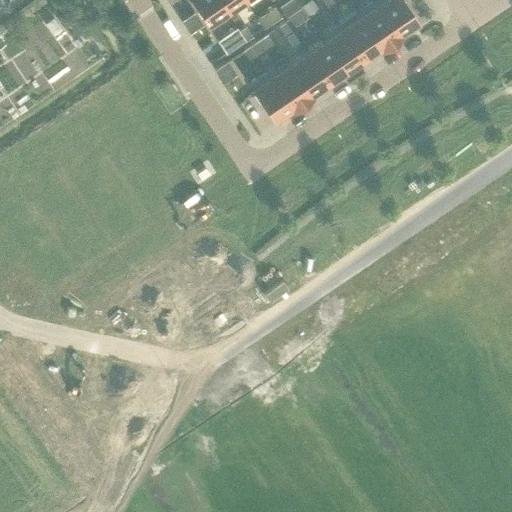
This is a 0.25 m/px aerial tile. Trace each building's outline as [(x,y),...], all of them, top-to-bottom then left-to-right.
[(190,0),(208,25),(225,13),(216,0),(190,0)] [(216,0),(225,13),(245,0),(244,0),(216,0)] [(285,0),(279,4),(286,14),(300,5),(296,0),(285,0)] [(317,9),(311,0),(307,0),(300,5),(307,16),(317,9)] [(397,31),(375,0),(369,0),(355,10),(357,14),(378,44),(379,46),(398,33),(397,31)] [(375,0),(397,31),(415,19),(401,0),(375,0)] [(256,17),(263,27),(280,15),(273,5),(256,17)] [(293,25),(307,16),(300,5),(286,14),(293,25)] [(357,14),(340,26),(360,56),(378,44),(357,14)] [(284,20),(277,25),(283,35),(291,30),(284,20)] [(340,26),(338,23),(320,35),(322,38),(343,68),(360,56),(340,26)] [(246,24),(238,29),(244,38),(252,32),(246,24)] [(238,29),(236,27),(217,40),(224,51),(244,38),(238,29)] [(322,38),(305,50),(325,80),(343,68),(322,38)] [(255,40),(250,43),(257,53),(257,55),(262,51),(255,40)] [(250,43),(242,48),(249,58),(257,53),(250,43)] [(305,50),(287,62),(307,92),(325,80),(305,50)] [(271,62),(263,67),(265,71),(288,105),(290,107),(309,94),(307,92),(287,62),(276,70),(271,62)] [(265,71),(247,83),(270,117),(288,105),(265,71)] [(3,385),(0,387),(0,412),(15,402),(3,385)] [(0,412),(0,436),(30,416),(19,400),(15,402),(0,412)] [(474,407),(458,418),(463,425),(479,414),(474,407)] [(479,414),(463,425),(468,432),(483,421),(479,414)] [(393,436),(392,437),(403,453),(404,452),(410,461),(458,428),(449,415),(429,429),(420,415),(392,434),(393,436)] [(30,416),(0,436),(0,460),(0,461),(30,441),(42,433),(30,416)] [(458,428),(410,461),(427,486),(455,467),(447,454),(467,441),(458,428)] [(0,461),(0,468),(8,480),(41,458),(30,441),(0,461)] [(41,458),(8,480),(20,497),(53,475),(41,458)] [(511,462),(509,458),(493,469),(498,476),(511,466),(511,462)] [(455,467),(427,486),(444,511),(493,479),(484,466),(464,480),(455,467)] [(511,466),(498,476),(503,483),(511,476),(511,466)] [(53,475),(20,497),(29,511),(34,511),(64,492),(53,475)] [(493,479),(444,511),(486,511),(482,506),(502,492),(493,479)]
